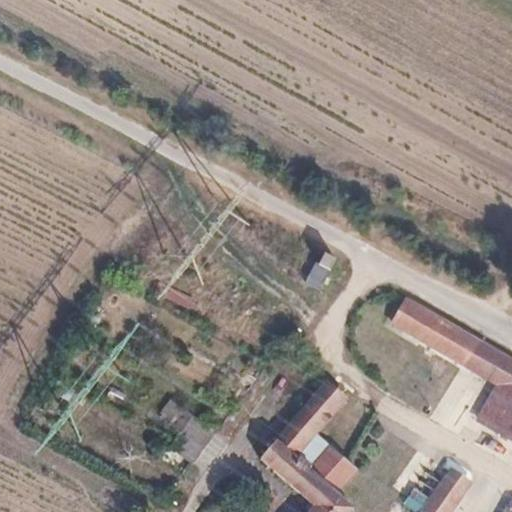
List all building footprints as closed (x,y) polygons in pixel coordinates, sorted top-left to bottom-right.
[(339,259),(327,253),(321,264),(333,271),(339,259)] [(409,313),(402,326),(507,387),(487,421),(492,425),(511,436),(511,358),(415,303),(409,313)] [(328,384),(263,459),(317,507),(313,511),(350,511),(354,507),(339,495),(359,469),(318,434),(348,400),(328,384)] [(220,432),(194,414),(170,447),(195,464),(220,432)] [(458,511),(478,485),(462,471),(430,511),(458,511)]
